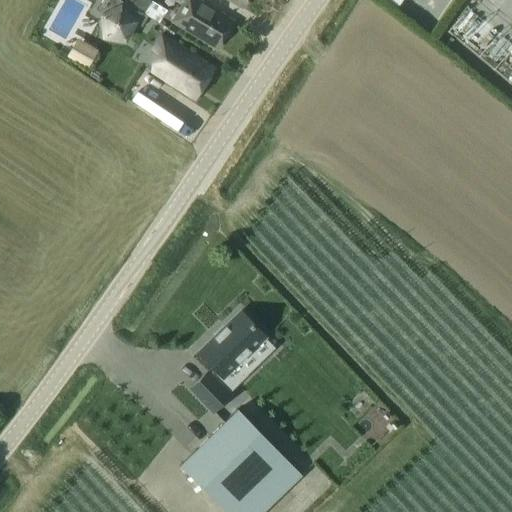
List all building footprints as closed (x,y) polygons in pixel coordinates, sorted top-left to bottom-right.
[(103,0),(96,12),(101,15),(102,37),(124,41),(136,22),(135,21),(140,14),(118,0),(103,0)] [(185,0),(172,22),(217,50),(233,23),(196,0),(185,0)] [(151,73),(195,101),(215,69),(162,35),(152,49),(162,56),(151,73)] [(145,93),(182,118),(174,129),(182,135),(197,113),(153,82),(145,93)] [(133,90),(127,101),(174,127),(180,116),(133,90)] [(206,365),(193,377),(187,383),(190,385),(189,385),(212,409),(231,390),(228,387),(275,343),(239,304),(195,347),(214,363),(209,367),(206,365)] [(179,466),(222,511),(264,511),(301,476),(237,410),(179,466)]
